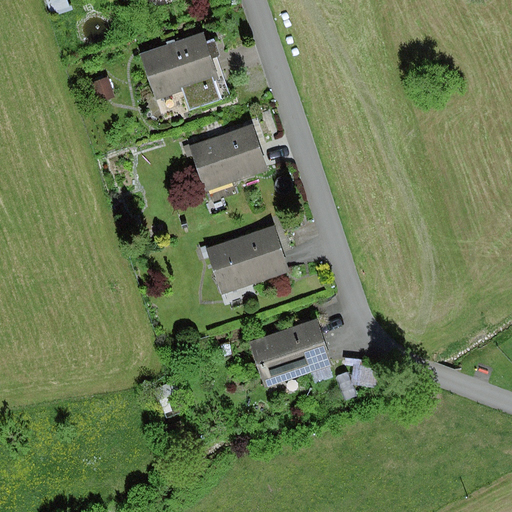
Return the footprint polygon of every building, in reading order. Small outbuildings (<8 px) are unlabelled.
[(65,0),(47,0),(52,13),(68,8),(65,0)] [(202,36),(139,56),(154,101),(181,92),(187,111),(230,98),(212,41),(204,43),(202,36)] [(106,78),(92,83),(99,103),(113,98),(106,78)] [(252,127),(190,146),(204,190),(265,170),(252,127)] [(274,228),(207,249),(221,293),(288,271),(274,228)] [(316,321),(249,341),(263,385),(330,365),(316,321)] [(179,422),(158,429),(164,449),(185,442),(179,422)]
